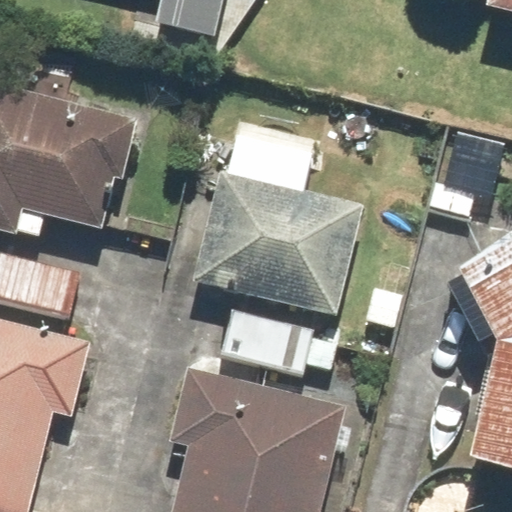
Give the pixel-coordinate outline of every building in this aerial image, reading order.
[(149,0),(142,32),(210,47),(220,0),(149,0)] [(511,0),(479,0),(475,22),(511,29),(511,0)] [(0,238),(10,240),(14,219),(99,240),(126,132),(0,100),(0,238)] [(351,220),(210,188),(186,292),(226,301),(211,363),(298,383),(301,371),(330,378),(336,351),(322,347),(351,220)] [(511,489),(511,243),(441,282),(482,356),(457,477),(511,489)] [(75,277),(0,260),(0,312),(64,327),(75,277)] [(82,346),(0,325),(0,511),(13,511),(35,426),(61,432),(82,346)] [(317,511),(340,418),(181,380),(164,451),(183,455),(169,511),(317,511)]
